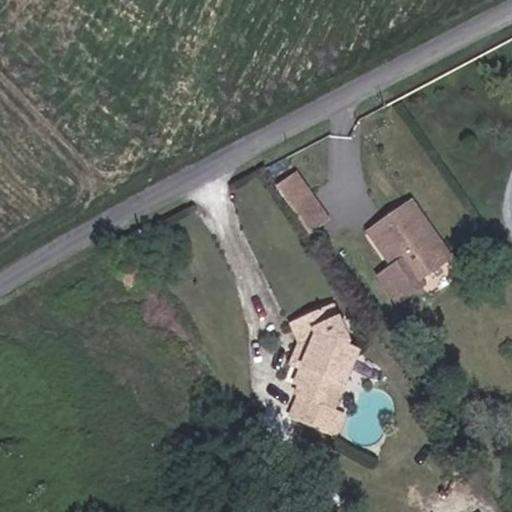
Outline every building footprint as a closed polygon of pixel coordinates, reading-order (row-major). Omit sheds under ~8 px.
[(290,195),(276,175),(256,189),(270,209),(290,195)] [(306,217),(290,195),(270,209),(285,232),(306,217)] [(409,287),(444,263),(403,203),(371,226),(377,236),(362,245),(382,276),(395,266),(409,287)] [(356,236),(362,245),(377,236),(371,226),(356,236)] [(111,299),(131,286),(111,252),(90,264),(111,299)] [(382,276),(395,295),(409,287),(395,266),(382,276)] [(338,423),(330,421),(349,358),(342,357),(323,319),(295,334),(306,359),(297,388),(294,400),(299,403),(291,429),(333,443),(338,423)] [(289,384),(297,388),(306,359),(295,334),(285,339),(294,357),(295,367),(289,384)]
